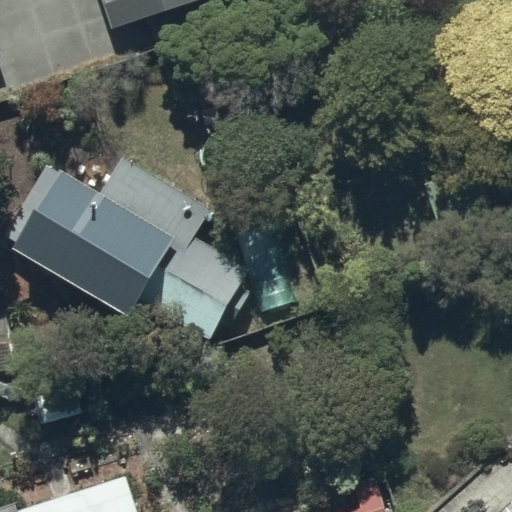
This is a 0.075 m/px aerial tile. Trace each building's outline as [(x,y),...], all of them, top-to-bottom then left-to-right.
[(113,0),(121,23),(190,0),(113,0)] [(65,166),(55,161),(11,235),(208,353),(261,263),(203,229),(218,203),(131,152),(113,182),(71,157),(65,166)] [(13,304),(0,306),(0,364),(25,360),(13,304)] [(146,511),(132,466),(0,506),(0,511),(146,511)] [(511,511),(511,492),(489,511),(511,511)] [(389,511),(384,495),(328,511),(389,511)]
